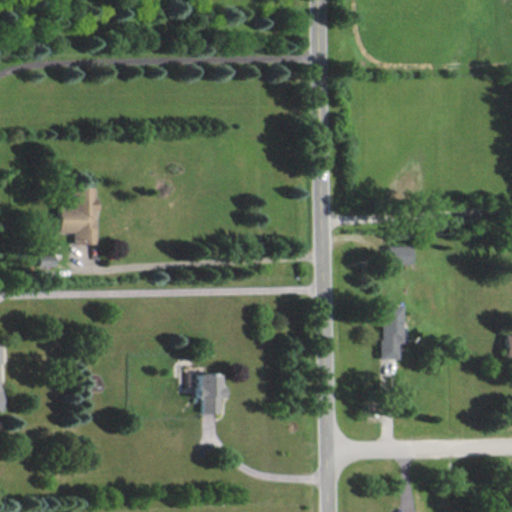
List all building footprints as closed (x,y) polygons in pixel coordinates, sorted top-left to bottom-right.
[(93,243),(93,185),(66,186),(66,202),(55,202),(55,231),(70,231),(70,243),(93,243)] [(409,245),(386,244),(386,262),(409,262),(409,245)] [(51,264),(51,253),(34,254),(35,265),(51,264)] [(400,304),(378,304),(376,357),(395,358),(395,341),(399,341),(400,304)] [(511,333),(502,334),(502,357),(511,356),(511,333)] [(217,372),(192,372),(191,397),(198,397),(198,412),(216,412),(217,372)]
